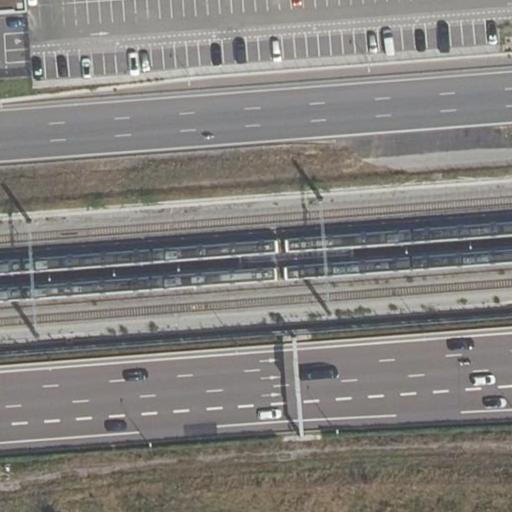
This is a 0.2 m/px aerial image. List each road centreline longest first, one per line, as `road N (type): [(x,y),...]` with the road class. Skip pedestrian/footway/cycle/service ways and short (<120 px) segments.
road 1 (primary): [(0,409),(511,371)]
road 2 (secondary): [(0,143),(511,106)]
